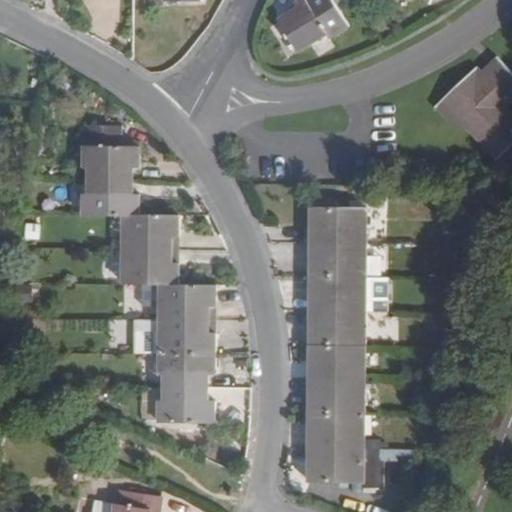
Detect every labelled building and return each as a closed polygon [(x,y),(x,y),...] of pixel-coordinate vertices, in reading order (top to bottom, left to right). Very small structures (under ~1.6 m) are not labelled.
[(330,38),(350,26),(334,0),(293,0),(294,0),(299,10),(280,22),(299,53),(328,35),(330,38)] [(435,107),(459,132),(465,126),(498,160),(511,146),(511,113),(508,109),(511,104),(511,71),(499,57),(473,81),(468,76),(435,107)] [(69,91),(76,81),(62,73),(56,82),(69,91)] [(86,166),(99,166),(99,179),(133,179),(134,167),(141,167),(141,144),(123,143),(124,123),(87,122),(86,166)] [(50,130),(39,128),(36,147),(47,147),(50,130)] [(87,191),(86,213),(126,213),(140,213),(140,192),(133,191),(133,179),(99,179),(98,192),(87,191)] [(314,230),(318,230),(318,243),(368,243),(369,207),(314,208),(314,230)] [(179,235),(180,214),(140,213),(126,213),(125,248),(173,249),(174,236),(179,235)] [(317,255),(314,255),(313,276),(368,276),(368,243),(318,243),(317,255)] [(125,248),(125,282),(162,283),(180,283),(180,261),(173,261),(173,249),(125,248)] [(62,272),(49,272),(49,281),(62,282),(62,272)] [(313,299),(317,299),(317,312),(359,312),(359,300),(368,300),(368,276),(313,276),(313,299)] [(376,278),(375,310),(391,311),(392,278),(376,278)] [(161,307),(162,283),(144,283),(143,306),(161,307)] [(217,306),(218,283),(180,283),(162,283),(161,307),(161,319),(174,319),(209,319),(209,306),(217,306)] [(359,312),(317,312),(317,324),(313,324),(312,345),(367,346),(367,312),(359,312)] [(174,331),(161,330),(161,355),(217,354),(217,331),(209,331),(209,319),(174,319),(174,331)] [(312,367),(316,368),(316,380),(358,380),(358,369),(366,369),(367,346),(312,345),(312,367)] [(217,354),(161,355),(162,386),(209,387),(208,374),(217,374),(217,354)] [(358,393),(358,380),(316,380),(316,392),(311,392),(311,416),(365,416),(367,394),(358,393)] [(216,399),(208,399),(209,387),(162,386),(143,386),(143,419),(161,419),(161,421),(215,422),(216,399)] [(366,449),(365,416),(311,416),(311,436),(315,436),(315,448),(366,449)] [(8,432),(0,429),(0,445),(6,446),(8,432)] [(366,449),(315,448),(315,461),(310,460),(309,482),(365,484),(366,449)] [(379,449),(366,449),(365,484),(379,485),(379,449)] [(162,511),(164,496),(122,490),(118,511),(154,511),(154,510),(162,511)]
